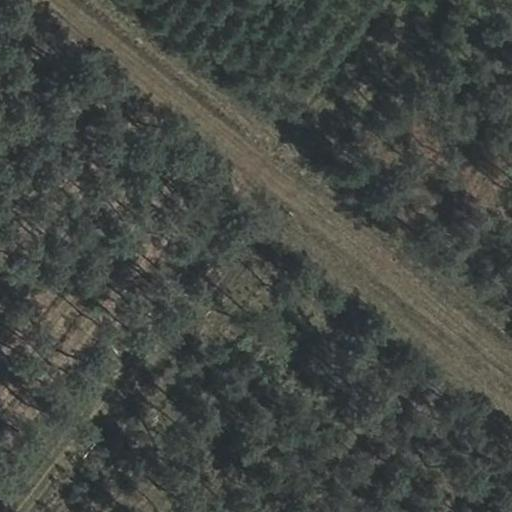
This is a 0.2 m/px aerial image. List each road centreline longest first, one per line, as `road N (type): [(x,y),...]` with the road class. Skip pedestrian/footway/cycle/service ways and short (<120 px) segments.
road 1 (track): [(23,511),(426,0)]
road 2 (track): [(52,0),(511,366)]
